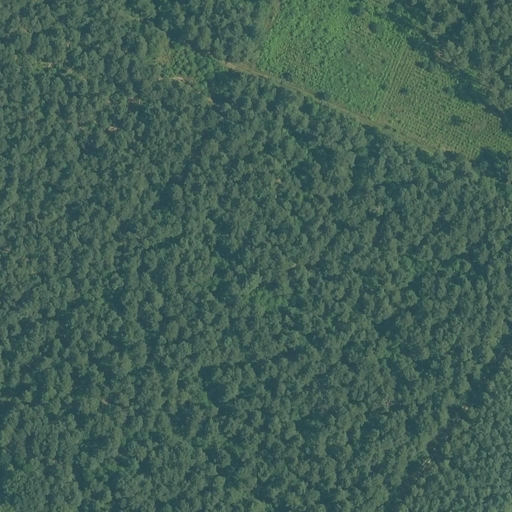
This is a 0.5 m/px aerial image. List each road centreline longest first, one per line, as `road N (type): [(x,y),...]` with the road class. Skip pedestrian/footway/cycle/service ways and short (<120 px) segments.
road 1 (track): [(96,0),(511,186)]
road 2 (track): [(384,511),(511,338)]
